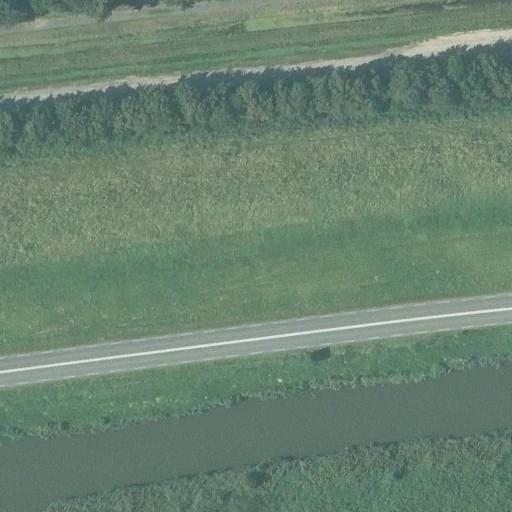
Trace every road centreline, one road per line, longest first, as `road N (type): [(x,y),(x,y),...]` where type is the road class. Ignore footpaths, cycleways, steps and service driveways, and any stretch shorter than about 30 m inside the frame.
road 1 (primary): [(0,372),(511,311)]
road 2 (unclassified): [(0,108),(511,52)]
road 3 (track): [(0,29),(281,0)]
